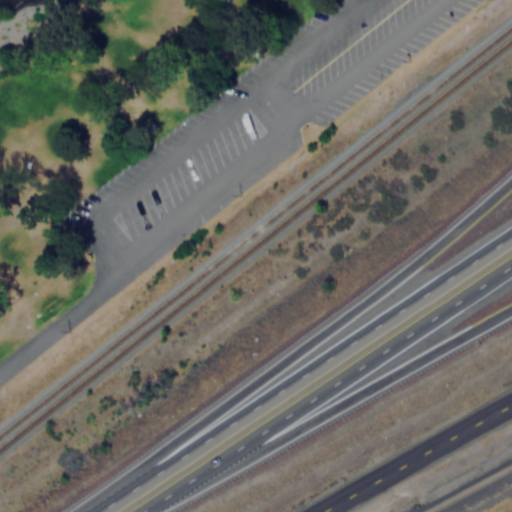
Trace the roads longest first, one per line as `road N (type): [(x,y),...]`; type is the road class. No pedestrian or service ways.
road 1 (motorway): [(511,233),(88,511)]
road 2 (motorway): [(157,511),(511,271)]
road 3 (motorway): [(511,177),(198,437)]
road 4 (motorway): [(207,479),(511,314)]
road 5 (residential): [(511,402),(321,511)]
